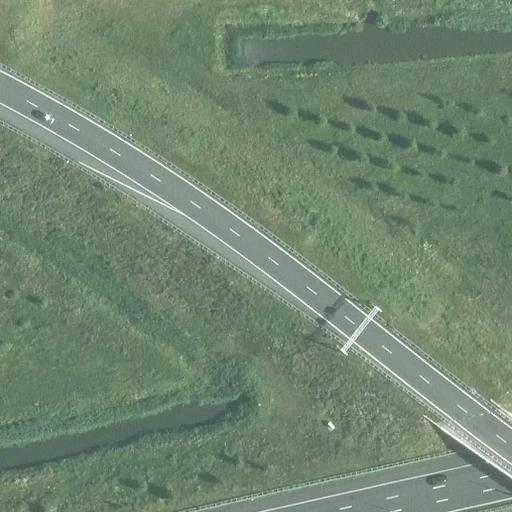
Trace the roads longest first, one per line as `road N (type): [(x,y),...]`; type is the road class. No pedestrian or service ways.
road 1 (motorway): [(0,92),(154,182),(511,449)]
road 2 (motorway): [(511,474),(351,511)]
